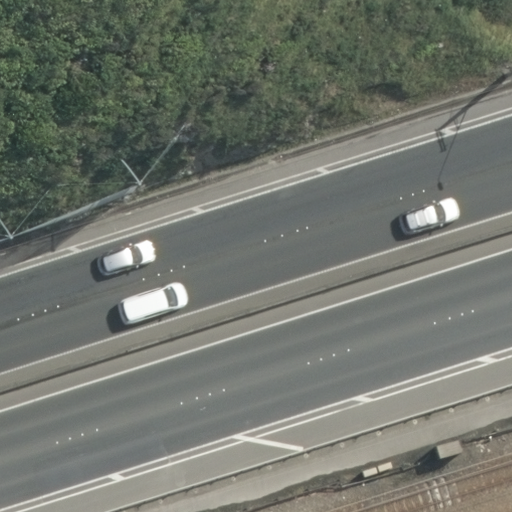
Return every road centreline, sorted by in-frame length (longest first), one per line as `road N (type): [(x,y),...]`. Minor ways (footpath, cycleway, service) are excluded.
road 1 (trunk): [(511,315),(0,480)]
road 2 (trunk): [(0,314),(511,170)]
